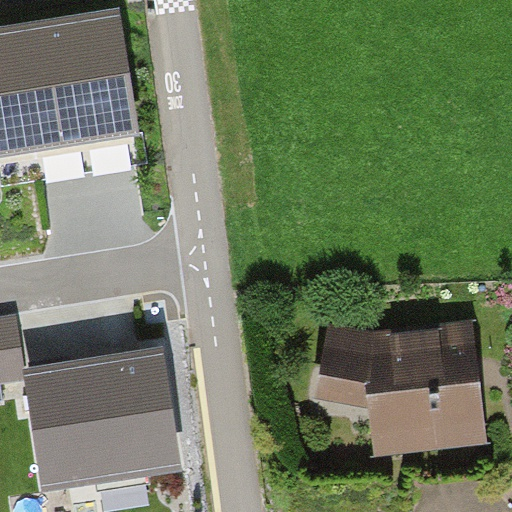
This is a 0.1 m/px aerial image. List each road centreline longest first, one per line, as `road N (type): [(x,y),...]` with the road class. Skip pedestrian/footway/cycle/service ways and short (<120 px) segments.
road 1 (unclassified): [(200,260),(172,0)]
road 2 (residential): [(241,511),(200,260)]
road 3 (residential): [(200,260),(0,292)]
